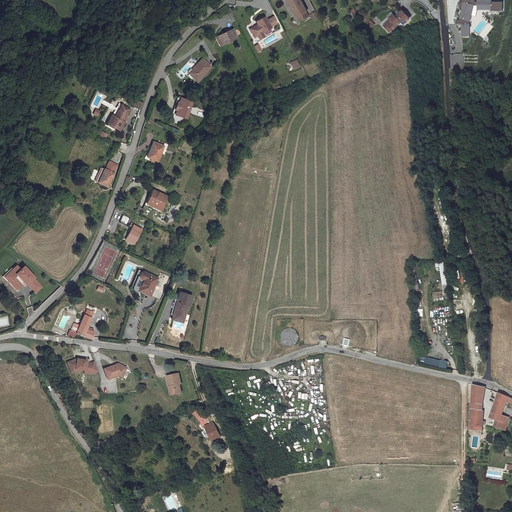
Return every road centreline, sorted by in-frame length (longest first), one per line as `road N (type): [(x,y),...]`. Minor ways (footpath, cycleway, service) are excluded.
road 1 (unclassified): [(488,382),(324,348),(244,367),(18,335)]
road 2 (unclassified): [(225,0),(178,42),(157,75),(91,253),(18,335)]
road 3 (unclassified): [(440,0),(453,175),(487,295),(488,382)]
road 4 (residential): [(0,348),(33,352),(119,511)]
